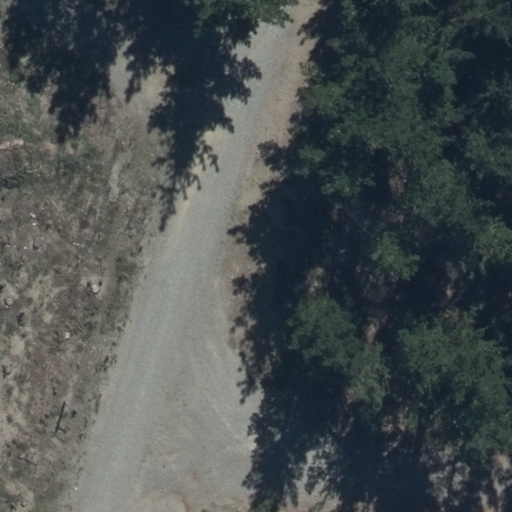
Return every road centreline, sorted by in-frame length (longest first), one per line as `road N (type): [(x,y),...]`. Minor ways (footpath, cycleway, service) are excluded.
road 1 (track): [(511,459),(122,420)]
road 2 (track): [(255,0),(152,325)]
road 3 (track): [(0,3),(222,105)]
road 4 (track): [(152,325),(93,511)]
road 5 (unknown): [(152,325),(0,315)]
